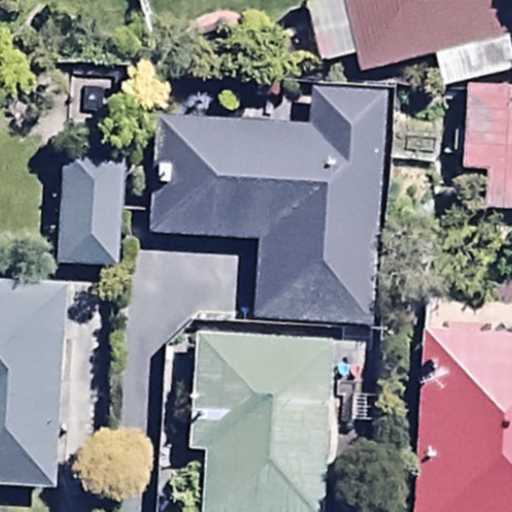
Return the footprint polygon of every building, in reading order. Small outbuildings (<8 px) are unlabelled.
[(509,49),(500,0),(330,0),(333,11),(301,17),(312,80),(346,74),(349,88),(426,68),(435,102),(509,84),(500,50),(509,49)] [(511,146),(505,146),(508,101),(462,99),(457,185),(480,187),(477,225),(511,227),(511,146)] [(241,331),(363,340),(380,110),(311,105),(309,138),(147,126),(138,248),(246,256),(241,331)] [(55,166),(50,277),(116,282),(121,169),(55,166)] [(0,508),(45,511),(61,301),(0,296),(0,508)] [(416,343),(404,511),(511,511),(511,349),(485,348),(486,333),(448,331),(447,345),(416,343)] [(194,511),(316,511),(322,393),(363,395),(365,356),(185,350),(181,468),(196,468),(194,511)]
